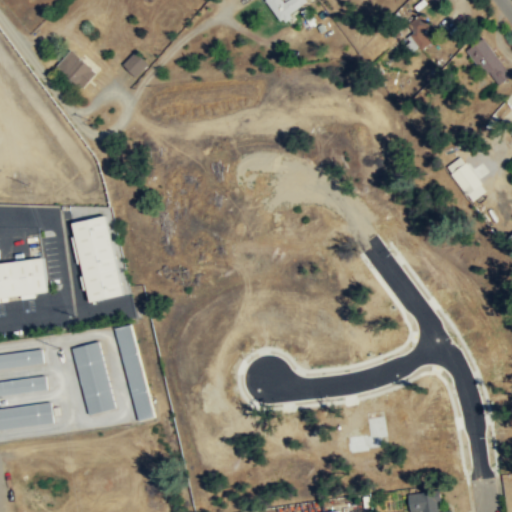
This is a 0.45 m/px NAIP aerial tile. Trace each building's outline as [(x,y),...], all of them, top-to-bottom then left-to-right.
[(287,0),(286,1),(284,0),(267,0),(283,21),(310,3),(307,0),(287,0)] [(423,49),(433,41),(422,26),(411,33),(423,49)] [(495,87),(511,77),(486,37),(470,47),(495,87)] [(88,86),(99,67),(71,50),(59,68),(88,86)] [(150,62),(137,50),(124,64),(138,76),(150,62)] [(448,166),(473,201),(488,191),(463,155),(448,166)] [(68,220),(86,300),(120,292),(102,213),(68,220)] [(0,262),(0,297),(50,291),(45,256),(0,262)] [(112,327),(127,323),(151,414),(137,418),(112,327)] [(72,348),(99,340),(118,408),(90,416),(72,348)] [(0,353),(42,348),(45,364),(0,370),(0,353)] [(0,380),(46,375),(48,389),(0,395),(0,380)] [(0,406),(51,400),(54,421),(0,428),(0,406)] [(409,493),(412,511),(414,511),(422,511),(454,511),(454,510),(440,511),(438,501),(441,500),(440,489),(409,493)]
